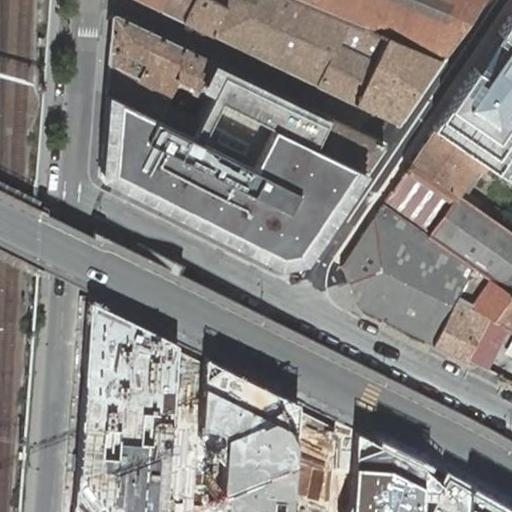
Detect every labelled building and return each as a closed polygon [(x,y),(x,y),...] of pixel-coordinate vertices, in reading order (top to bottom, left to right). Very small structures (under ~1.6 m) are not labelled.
[(159,0),(157,7),(182,19),(190,0),(159,0)] [(190,0),(182,19),(211,33),(225,5),(215,0),(190,0)] [(370,67),(386,35),(301,0),(215,0),(225,5),(211,33),(354,102),(370,67)] [(301,0),(440,58),(479,0),(301,0)] [(511,8),(432,127),(478,159),(485,165),(511,183),(511,8)] [(109,45),(106,88),(189,129),(195,116),(164,102),(176,75),(199,86),(211,60),(114,13),(111,14),(109,45)] [(419,89),(440,58),(386,35),(370,67),(419,89)] [(195,116),(189,129),(106,88),(99,176),(100,178),(278,266),(303,261),(365,168),(315,142),(328,116),(211,60),(199,86),(207,90),(195,116)] [(397,121),(419,89),(370,67),(354,102),(395,122),(397,121)] [(315,142),(365,168),(382,143),(382,142),(328,116),(315,142)] [(432,127),(409,162),(455,193),(475,164),(482,169),(485,165),(478,159),(432,127)] [(409,162),(404,170),(406,171),(449,201),(455,193),(409,162)] [(475,164),(455,193),(463,198),(482,169),(475,164)] [(455,193),(449,201),(406,171),(404,170),(382,202),(384,203),(472,264),(511,291),(492,319),(507,330),(511,333),(511,232),(463,198),(455,193)] [(360,308),(433,344),(472,264),(384,203),(382,202),(340,264),(360,308)] [(472,264),(433,344),(449,352),(465,359),(465,358),(487,316),(492,319),(511,291),(472,264)] [(164,511),(177,342),(89,298),(80,410),(72,511),(164,511)] [(465,358),(465,359),(488,371),(507,330),(492,319),(487,316),(465,358)] [(287,511),(299,405),(204,356),(198,418),(223,429),(217,511),(287,511)] [(417,511),(421,466),(353,432),(346,511),(417,511)] [(501,511),(488,503),(467,491),(466,511),(501,511)]
